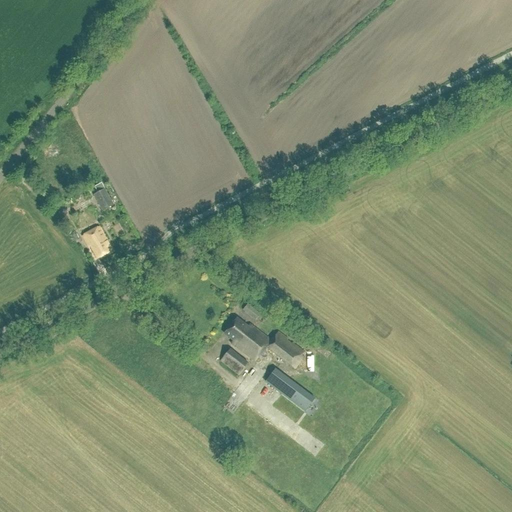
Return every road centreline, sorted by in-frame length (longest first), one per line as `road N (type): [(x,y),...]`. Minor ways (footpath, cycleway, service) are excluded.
road 1 (tertiary): [(0,353),(511,85)]
road 2 (unclassified): [(0,176),(141,0)]
